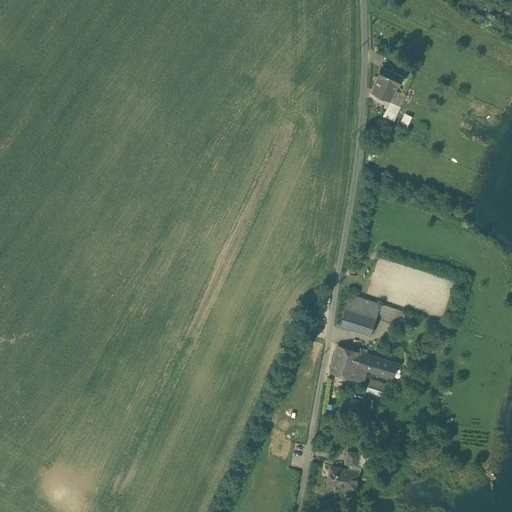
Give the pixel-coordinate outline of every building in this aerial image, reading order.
[(378,75),(398,85),(399,85),(403,76),(382,67),(378,75)] [(398,85),(378,75),(371,91),(390,100),(391,100),(396,90),(398,85)] [(406,95),(396,90),(391,100),(390,100),(389,102),(400,107),(406,95)] [(389,102),(383,116),(394,121),(400,107),(389,102)] [(405,115),(401,124),(407,126),(411,117),(405,115)] [(349,294),(339,324),(370,334),(375,317),(380,304),(349,294)] [(411,314),(380,304),(375,317),(407,327),(411,314)] [(388,361),(337,345),(329,371),(363,381),(366,369),(392,377),(396,363),(388,361)] [(372,377),(367,391),(382,396),(387,383),(372,377)] [(356,453),(348,451),(345,463),(357,465),(360,453),(356,453)] [(330,465),(328,478),(335,480),(334,485),(337,485),(355,489),(359,471),(330,465)] [(335,480),(328,478),(326,488),(336,490),(337,485),(334,485),(335,480)]
